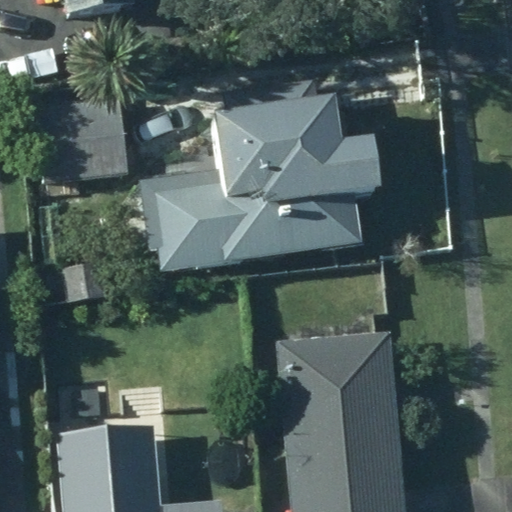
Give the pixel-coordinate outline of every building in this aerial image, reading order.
[(143,3),(142,0),(14,0),(17,18),(48,14),(52,40),(123,29),(119,7),(143,3)] [(35,192),(115,184),(110,128),(30,135),(35,192)] [(146,292),(342,267),(336,224),(355,221),(347,169),(316,173),(311,130),(192,146),(198,192),(124,201),(134,269),(143,268),(146,292)] [(98,262),(44,270),(49,312),(104,304),(98,262)] [(153,511),(139,337),(41,344),(52,511),(153,511)] [(390,511),(379,348),(270,356),(280,511),(390,511)]
